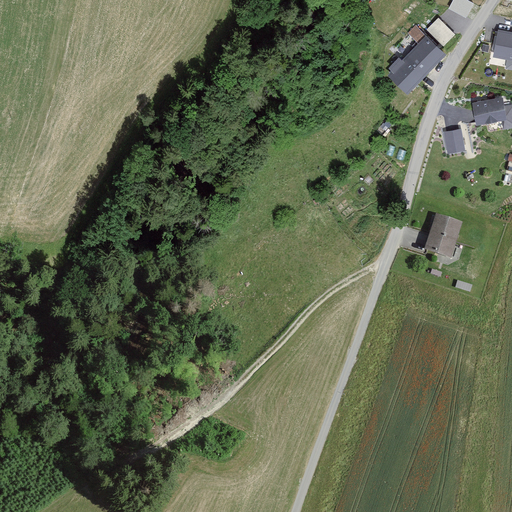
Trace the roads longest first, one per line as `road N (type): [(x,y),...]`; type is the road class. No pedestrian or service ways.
road 1 (unclassified): [(492,0),(448,65),(296,511)]
road 2 (track): [(384,268),(350,273),(232,390),(129,463)]
